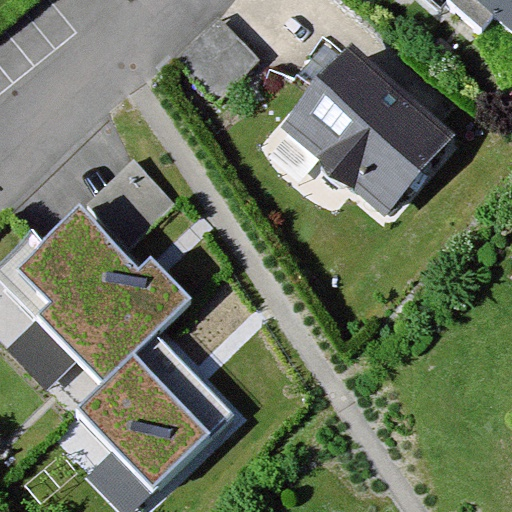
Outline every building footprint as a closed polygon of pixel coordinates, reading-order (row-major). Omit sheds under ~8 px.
[(511,0),(463,0),(511,44),(511,0)] [(261,63),(219,20),(177,61),(220,104),(261,63)] [(455,143),(355,58),(291,135),(390,219),(455,143)] [(133,152),(88,197),(126,235),(171,190),(133,152)] [(138,279),(80,219),(19,276),(54,313),(40,325),(79,368),(103,392),(131,365),(154,342),(191,308),(152,266),(138,279)] [(79,368),(40,325),(8,354),(47,397),(79,368)] [(233,422),(154,342),(131,365),(210,444),(233,422)] [(210,444),(131,365),(103,392),(78,417),(155,498),(210,444)]
